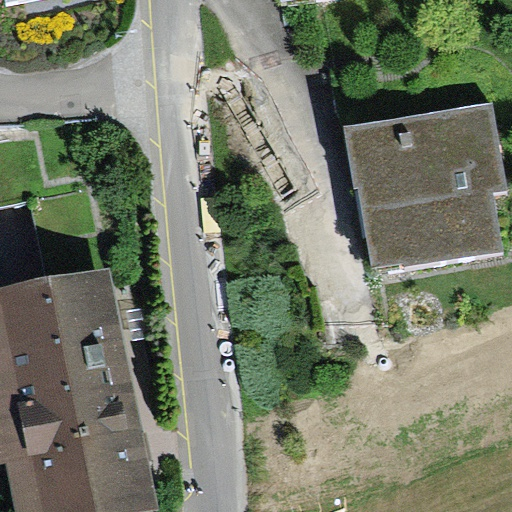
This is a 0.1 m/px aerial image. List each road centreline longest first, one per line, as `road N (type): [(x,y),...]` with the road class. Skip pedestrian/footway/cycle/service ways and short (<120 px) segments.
road 1 (residential): [(182,80),(221,511)]
road 2 (residential): [(182,80),(34,99),(0,94)]
